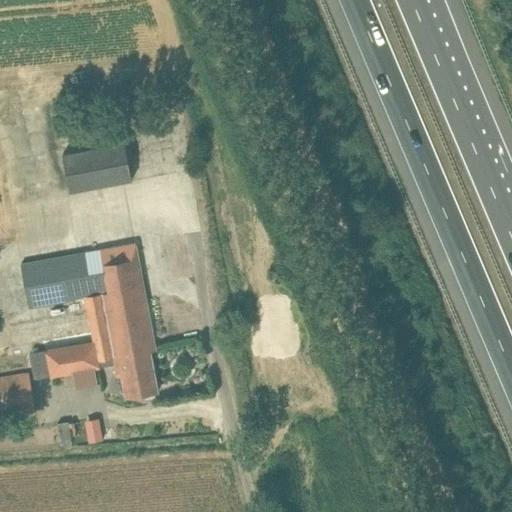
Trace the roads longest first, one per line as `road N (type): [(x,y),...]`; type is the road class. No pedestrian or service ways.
road 1 (motorway): [(351,0),(511,373)]
road 2 (motorway): [(511,234),(411,0)]
